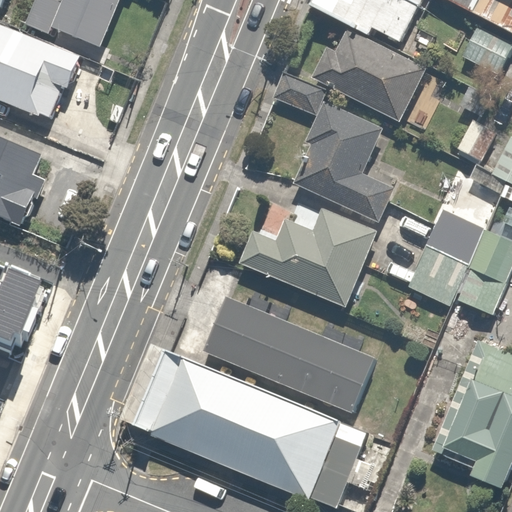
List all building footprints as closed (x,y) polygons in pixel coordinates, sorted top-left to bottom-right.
[(57,0),(35,0),(24,23),(49,35),(64,3),(57,0)] [(66,0),(54,28),(103,51),(125,0),(66,0)] [(318,0),(315,9),(372,38),(376,30),(404,44),(425,0),(415,0),(415,2),(410,0),(318,0)] [(446,0),(476,15),(483,0),(446,0)] [(511,0),(483,0),(476,15),(511,33),(511,0)] [(0,101),(52,120),(64,88),(73,92),(86,56),(0,25),(0,101)] [(511,56),(511,43),(481,27),(465,58),(501,77),(511,56)] [(331,49),(316,80),(403,125),(431,71),(351,31),(340,54),(331,49)] [(329,93),(285,76),(275,100),(319,118),(329,93)] [(315,147),(297,185),(382,225),(399,190),(366,175),(387,131),(328,103),(309,144),(315,147)] [(484,163),(500,135),(477,122),(461,151),(484,163)] [(0,218),(25,229),(47,179),(34,173),(43,153),(0,134),(0,218)] [(511,143),(495,175),(509,183),(511,184),(511,143)] [(495,175),(479,166),(472,179),(503,195),(509,183),(495,175)] [(257,233),(243,265),(350,310),(381,234),(325,211),(317,232),(288,221),(280,243),(257,233)] [(441,224),(430,248),(472,267),(483,243),(441,224)] [(465,294),(461,302),(496,317),(511,280),(511,242),(489,232),(483,243),(472,267),(460,293),(465,294)] [(472,267),(430,248),(411,288),(453,308),(460,293),(472,267)] [(33,354),(57,293),(14,276),(13,280),(9,278),(0,299),(0,360),(13,365),(15,361),(23,365),(28,352),(33,354)] [(231,298),(208,354),(357,416),(379,360),(231,298)] [(511,354),(482,342),(436,452),(479,471),(476,479),(508,492),(511,481),(511,354)] [(156,438),(313,502),(315,499),(340,510),(370,435),(346,425),(347,423),(172,352),(172,353),(156,346),(125,422),(157,435),(156,438)]
